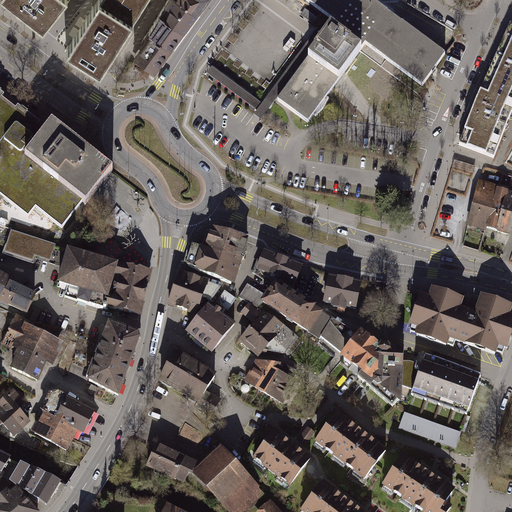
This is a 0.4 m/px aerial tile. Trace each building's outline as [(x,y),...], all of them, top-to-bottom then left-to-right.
[(5,0),(42,28),(63,0),(5,0)] [(142,0),(95,0),(94,3),(64,47),(97,69),(127,24),(142,0)] [(204,0),(169,0),(134,58),(150,69),(204,0)] [(297,0),(331,25),(332,26),(364,48),(421,90),(446,57),(368,0),(297,0)] [(459,145),(494,158),(510,116),(511,111),(511,25),(510,24),(476,102),(459,145)] [(340,80),(364,48),(332,26),(308,57),(275,102),(306,125),(340,80)] [(316,29),(254,113),(261,119),(324,34),(316,29)] [(212,67),(207,73),(257,110),(261,103),(212,67)] [(0,191),(28,214),(36,204),(62,225),(83,198),(87,200),(114,169),(113,167),(49,119),(44,125),(0,91),(0,191)] [(508,236),(511,223),(511,192),(497,187),(497,185),(478,180),(466,225),(486,232),(486,229),(508,236)] [(188,269),(232,286),(240,264),(243,256),(249,242),(211,228),(204,248),(197,245),(188,269)] [(66,248),(11,230),(3,253),(5,254),(33,263),(35,258),(61,267),(66,248)] [(106,305),(118,262),(67,247),(66,248),(61,267),(56,286),(66,289),(64,296),(105,309),(106,305)] [(264,251),(256,269),(294,285),(302,267),(264,251)] [(141,316),(152,270),(118,262),(106,305),(141,316)] [(167,305),(196,315),(203,298),(212,301),(221,286),(209,282),(209,281),(179,269),(167,305)] [(10,277),(0,272),(0,299),(27,312),(36,294),(9,281),(10,277)] [(361,283),(329,277),(324,304),(356,310),(361,283)] [(262,303),(301,328),(316,305),(275,278),(265,294),(260,302),(262,303)] [(260,302),(265,294),(248,283),(240,297),(258,308),(262,303),(260,302)] [(496,345),(507,349),(511,335),(511,311),(509,310),(511,306),(497,301),(481,295),(474,312),(458,306),(461,300),(447,294),(428,287),(424,297),(418,295),(407,324),(416,328),(414,334),(445,346),(448,338),(493,355),(496,345)] [(211,354),(235,323),(208,303),(185,332),(211,354)] [(239,340),(257,357),(264,351),(284,354),(298,337),(264,311),(262,314),(250,303),(241,313),(253,323),(239,340)] [(324,311),(316,305),(301,328),(318,340),(321,337),(332,319),(323,313),(324,311)] [(332,319),(321,337),(342,353),(359,331),(338,318),(336,321),(332,319)] [(102,348),(131,359),(140,337),(137,331),(112,322),(102,348)] [(342,353),(340,356),(361,371),(358,376),(392,407),(399,400),(402,403),(402,386),(404,361),(404,347),(379,344),(361,329),(359,331),(342,353)] [(12,369),(37,381),(47,357),(20,344),(15,355),(18,356),(12,369)] [(117,396),(131,359),(102,348),(88,383),(117,396)] [(217,375),(177,350),(160,378),(200,402),(197,407),(212,416),(221,400),(207,391),(217,375)] [(466,414),(481,375),(425,354),(422,364),(411,361),(404,361),(402,386),(414,389),(412,394),(466,414)] [(244,382),(283,404),(296,380),(278,370),(281,364),(256,362),(244,382)] [(14,438),(31,421),(17,406),(23,400),(13,389),(0,401),(0,424),(14,438)] [(80,429),(85,432),(96,410),(59,390),(50,391),(41,410),(45,412),(80,429)] [(388,449),(338,411),(316,441),(364,478),(388,449)] [(35,433),(69,450),(80,429),(45,412),(42,418),(35,433)] [(405,413),(399,428),(455,448),(461,433),(405,413)] [(297,440),(305,446),(315,431),(307,425),(297,440)] [(311,456),(276,428),(253,456),(289,484),(311,456)] [(201,464),(157,442),(146,466),(185,483),(189,472),(193,474),(195,469),(201,464)] [(247,511),(266,496),(221,445),(201,464),(195,469),(193,474),(229,511),(247,511)] [(457,489),(404,453),(383,484),(423,511),(449,511),(453,506),(448,502),(457,489)] [(0,454),(0,472),(9,458),(0,454)] [(443,462),(438,469),(452,478),(456,471),(443,462)] [(11,483),(47,505),(60,483),(22,464),(11,483)] [(365,511),(324,480),(299,510),(301,511),(365,511)] [(0,511),(37,511),(18,489),(12,494),(9,491),(0,497),(0,511)] [(281,511),(270,500),(257,511),(281,511)] [(185,511),(167,503),(161,511),(185,511)]
